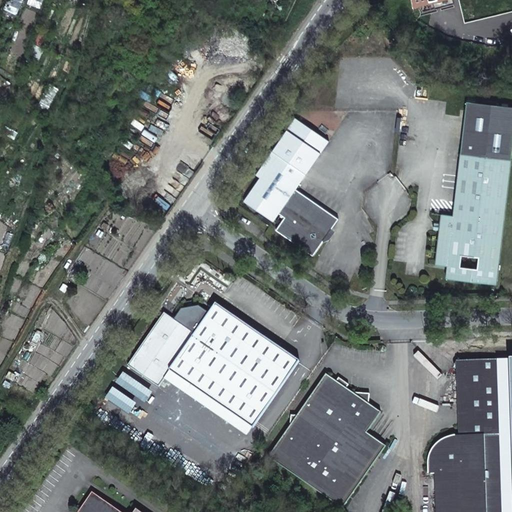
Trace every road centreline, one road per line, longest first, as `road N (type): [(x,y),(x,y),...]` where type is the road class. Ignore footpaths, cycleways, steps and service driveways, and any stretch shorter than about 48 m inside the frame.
road 1 (residential): [(190,208),(334,312),(402,323),(511,319)]
road 2 (secondary): [(190,208),(0,483)]
road 3 (track): [(0,284),(100,0)]
road 4 (secondary): [(336,0),(190,208)]
road 5 (unknown): [(311,344),(305,369),(249,440),(212,442),(162,418)]
road 6 (unknown): [(402,323),(405,437),(376,469)]
road 7 (track): [(89,353),(59,306),(47,301),(0,375)]
